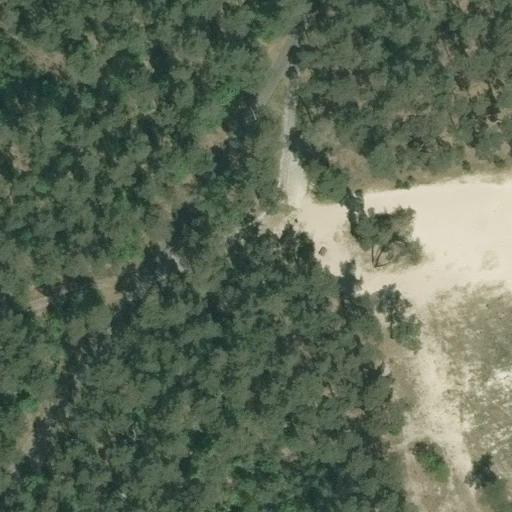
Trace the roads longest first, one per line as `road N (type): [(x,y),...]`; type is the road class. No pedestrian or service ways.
road 1 (unclassified): [(0,495),(290,53),(309,0)]
road 2 (track): [(144,277),(0,314)]
